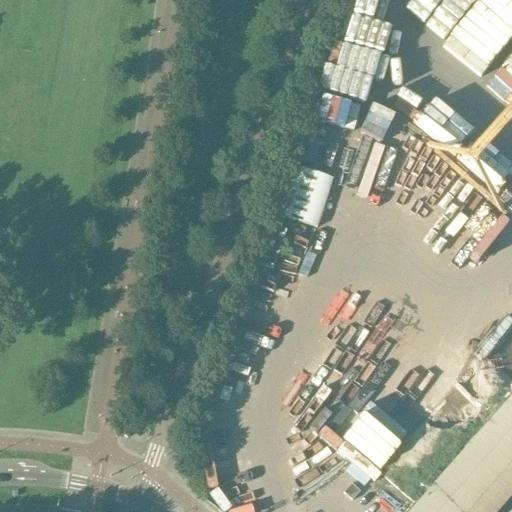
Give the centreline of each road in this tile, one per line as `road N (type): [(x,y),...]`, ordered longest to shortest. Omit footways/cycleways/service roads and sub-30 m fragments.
road 1 (unclassified): [(138,502),(310,0)]
road 2 (trunk): [(119,511),(75,454),(0,322)]
road 3 (trunk): [(0,389),(78,511)]
road 4 (secondary): [(138,502),(96,487),(0,474)]
